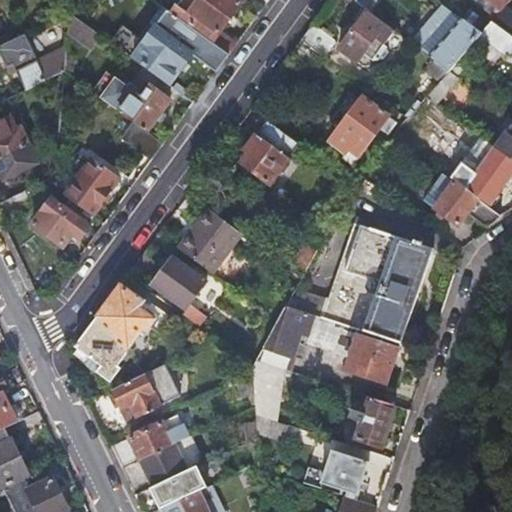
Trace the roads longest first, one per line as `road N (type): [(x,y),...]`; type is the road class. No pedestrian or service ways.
road 1 (residential): [(33,343),(55,330),(300,0)]
road 2 (residential): [(511,231),(479,264),(400,511)]
road 3 (residential): [(33,343),(117,511)]
